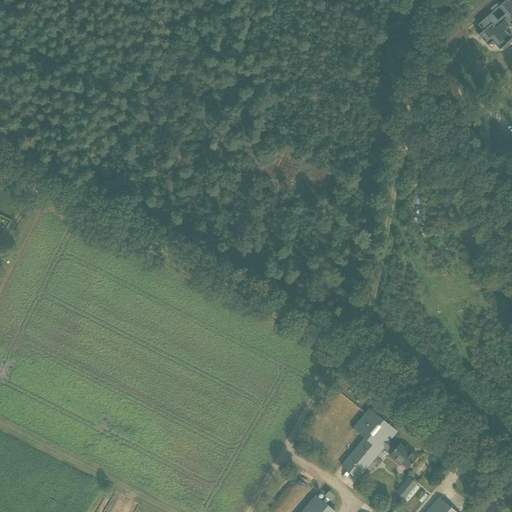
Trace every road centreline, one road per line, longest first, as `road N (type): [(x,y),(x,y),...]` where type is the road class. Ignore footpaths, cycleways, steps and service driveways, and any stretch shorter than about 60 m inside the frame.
road 1 (track): [(351,346),(0,165)]
road 2 (unclassified): [(511,292),(415,103),(440,0)]
road 3 (track): [(415,103),(351,346)]
road 4 (track): [(511,482),(351,346)]
road 5 (track): [(170,511),(0,426)]
